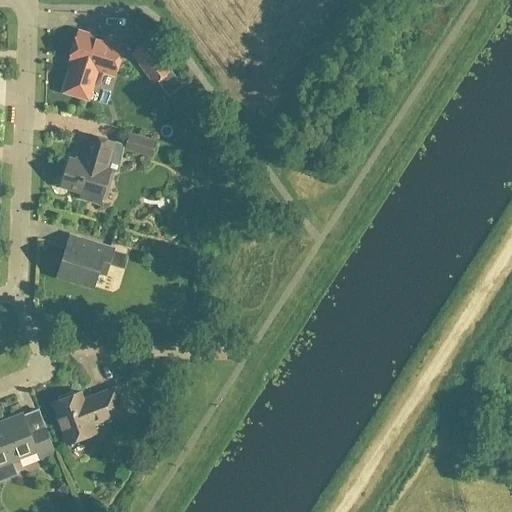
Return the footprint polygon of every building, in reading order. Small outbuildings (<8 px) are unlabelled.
[(78,34),(69,63),(73,64),(64,93),(87,101),(91,87),(95,88),(99,86),(103,73),(113,76),(122,48),(78,34)] [(132,55),(153,84),(168,73),(147,44),(132,55)] [(155,144),(129,136),(125,150),(151,158),(155,144)] [(80,164),(69,161),(60,188),(81,194),(80,200),(99,206),(109,173),(105,172),(114,144),(90,137),(83,157),(85,158),(80,164)] [(57,278),(93,289),(97,274),(105,276),(113,251),(69,238),(57,278)] [(60,430),(66,446),(95,435),(91,426),(124,414),(114,390),(82,402),(79,394),(52,404),(62,429),(60,430)] [(36,453),(39,461),(54,455),(45,430),(30,436),(22,416),(1,424),(2,427),(0,428),(0,481),(15,476),(11,463),(36,453)]
